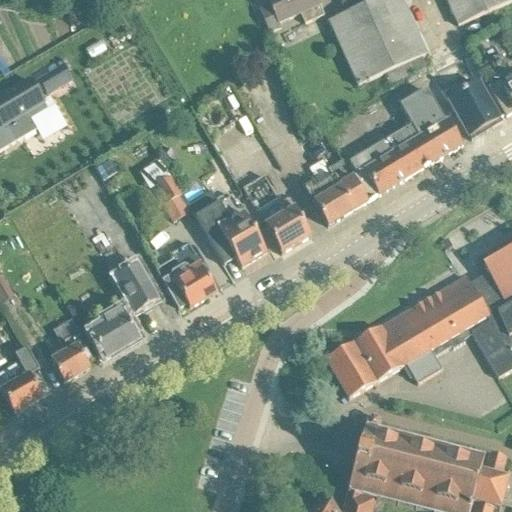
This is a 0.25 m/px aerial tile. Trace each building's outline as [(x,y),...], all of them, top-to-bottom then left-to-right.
[(305,25),(323,17),(315,0),(266,0),(270,7),(258,12),(269,36),(280,31),(279,27),(302,17),(305,25)] [(362,0),(361,0),(337,0),(345,17),(328,25),(357,88),(426,57),(400,0),(362,0)] [(511,0),(444,0),(457,28),(511,3),(511,2),(511,0)] [(261,82),(267,93),(290,81),(284,70),(261,82)] [(0,151),(36,130),(30,120),(47,110),(29,81),(0,98),(0,151)] [(511,85),(503,91),(498,83),(487,90),(505,120),(511,115),(511,85)] [(243,84),(233,88),(240,103),(249,99),(243,84)] [(471,143),(502,125),(478,85),(447,103),(471,143)] [(460,150),(462,149),(452,132),(447,123),(445,124),(426,93),(400,108),(411,128),(398,136),(349,166),(356,177),(351,180),(366,206),(367,205),(378,198),(378,199),(380,198),(460,149),(460,150)] [(308,125),(319,119),(313,107),(302,113),(308,125)] [(340,159),(351,155),(344,135),(333,139),(340,159)] [(366,206),(351,180),(341,164),(329,172),(332,179),(314,190),(311,186),(304,191),(327,229),(366,206)] [(242,192),(281,257),(310,240),(288,204),(281,208),(264,179),(242,192)] [(181,198),(171,180),(156,189),(165,206),(162,208),(173,226),(189,216),(179,200),(181,198)] [(266,256),(243,218),(231,198),(219,206),(195,220),(224,268),(226,267),(222,262),(232,256),(241,271),(266,256)] [(194,257),(188,246),(169,258),(172,262),(155,273),(165,289),(177,310),(186,305),(190,311),(216,295),(199,267),(204,264),(198,254),(194,257)] [(511,252),(483,270),(487,277),(478,282),(480,286),(483,284),(485,288),(495,309),(485,315),(488,320),(469,331),(406,369),(417,388),(442,373),(434,360),(452,349),(453,352),(464,345),(462,343),(471,338),(498,382),(511,373),(511,252)] [(135,317),(157,303),(136,269),(114,282),(135,317)] [(0,302),(2,306),(13,299),(3,279),(0,281),(0,302)] [(469,287),(465,280),(325,363),(348,402),(406,369),(469,331),(488,320),(485,315),(495,309),(485,288),(483,284),(480,286),(478,282),(469,287)] [(105,362),(139,342),(121,312),(101,324),(103,328),(89,336),(105,362)] [(60,346),(79,335),(71,322),(52,333),(60,346)] [(64,387),(89,372),(75,348),(50,364),(64,387)] [(0,394),(14,417),(42,400),(29,378),(39,372),(26,351),(14,358),(18,365),(0,376),(0,394)] [(343,511),(371,511),(373,506),(377,507),(379,503),(384,504),(396,507),(404,509),(414,511),(499,511),(509,477),(502,476),(506,463),(468,453),(467,456),(438,449),(378,433),(380,425),(377,421),(371,419),(367,422),(358,455),(353,453),(349,452),(346,467),(355,469),(347,496),(348,496),(343,511)]
